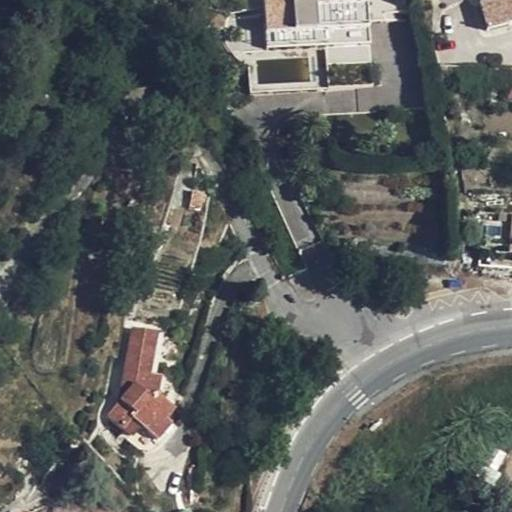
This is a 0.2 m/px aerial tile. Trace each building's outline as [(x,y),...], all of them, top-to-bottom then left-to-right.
[(266,0),(269,34),(371,29),(369,0),(266,0)] [(372,54),(371,29),(269,34),(270,49),(338,46),(338,56),(372,54)] [(310,57),(248,62),(251,94),(312,88),(310,57)] [(100,209),(106,195),(96,190),(89,205),(100,209)] [(118,407),(108,417),(120,429),(131,422),(139,429),(155,444),(170,427),(166,422),(173,414),(156,396),(159,379),(155,378),(148,376),(157,335),(131,330),(118,407)] [(155,378),(162,337),(157,335),(148,376),(155,378)] [(130,437),(139,429),(131,422),(120,429),(130,437)]
